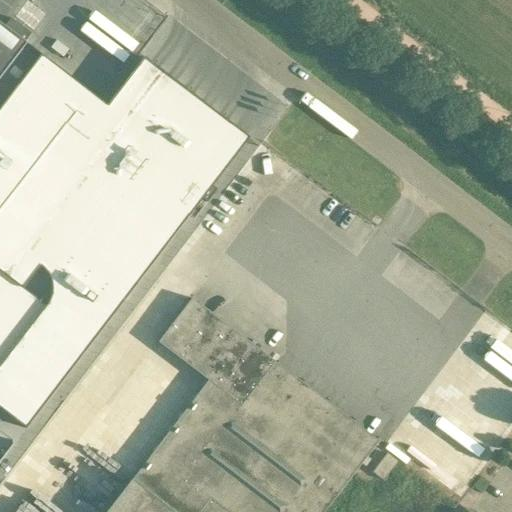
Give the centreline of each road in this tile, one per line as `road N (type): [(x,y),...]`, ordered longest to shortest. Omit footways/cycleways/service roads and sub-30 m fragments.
road 1 (tertiary): [(189,0),(511,246)]
road 2 (unknown): [(431,185),(313,321)]
